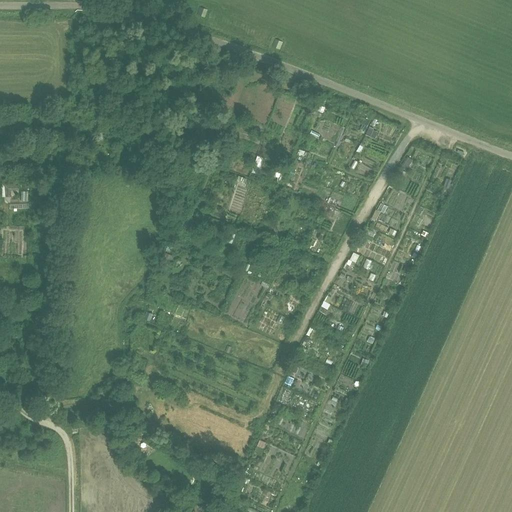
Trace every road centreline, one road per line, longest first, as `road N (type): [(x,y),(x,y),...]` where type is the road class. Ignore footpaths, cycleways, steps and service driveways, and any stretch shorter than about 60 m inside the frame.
road 1 (unclassified): [(511,156),(153,20),(89,7),(0,6)]
road 2 (track): [(418,120),(262,409),(242,417),(151,375)]
road 3 (track): [(0,380),(24,411),(63,434),(75,511)]
